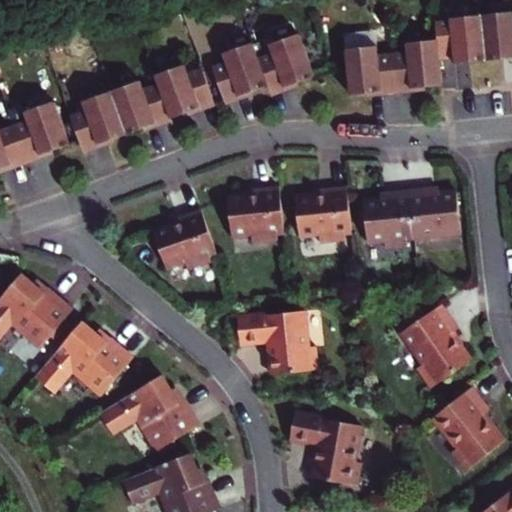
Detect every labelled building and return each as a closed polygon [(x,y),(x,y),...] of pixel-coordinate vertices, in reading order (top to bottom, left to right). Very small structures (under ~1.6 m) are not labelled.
[(509,13),(479,16),(484,64),(511,60),(511,15),(510,15),(509,13)] [(484,64),(479,16),(448,20),(448,23),(433,24),(435,44),(436,57),(452,55),(453,67),(484,64)] [(283,88),(296,84),(313,77),(297,34),(267,45),(271,56),(257,61),(266,86),(267,90),(268,91),(282,85),(283,88)] [(209,69),(220,99),(236,94),(237,97),(266,86),(257,61),(250,43),(220,54),(224,64),(209,69)] [(410,91),(440,88),(436,57),(435,44),(405,47),(406,58),(390,59),(394,91),(410,89),(410,91)] [(380,92),(394,91),(390,59),(376,61),(375,50),(343,54),(348,98),(380,95),(380,92)] [(167,118),(183,112),(195,108),(195,106),(211,100),(199,70),(185,76),(181,65),(151,76),(155,87),(166,117),(167,118)] [(137,81),(108,92),(123,135),(140,128),(151,124),(151,122),(166,117),(155,87),(140,92),(137,81)] [(268,91),(270,97),(297,87),(296,84),(283,88),(282,85),(268,91)] [(236,94),(220,99),(223,106),(267,90),(266,86),(237,97),(236,94)] [(68,119),(78,149),(93,143),(94,145),(105,141),(123,135),(108,92),(78,103),(82,114),(68,119)] [(195,108),(183,112),(184,115),(212,105),(211,100),(195,106),(195,108)] [(37,157),(49,153),(66,146),(50,103),(21,114),(26,126),(13,131),(23,160),(37,155),(37,157)] [(141,131),(168,121),(167,118),(166,117),(151,122),(151,124),(140,128),(141,131)] [(9,165),(23,160),(13,131),(0,135),(0,170),(9,167),(9,165)] [(78,149),(80,153),(106,144),(105,141),(94,145),(93,143),(78,149)] [(50,156),(49,153),(37,157),(37,155),(23,160),(25,165),(50,156)] [(0,174),(25,165),(23,160),(9,165),(9,167),(0,170),(0,174)] [(254,194),(241,196),(223,197),(227,239),(247,237),(248,246),(274,244),(273,238),(273,235),(280,234),(275,187),(254,189),(254,194)] [(340,235),(348,234),(343,189),(321,191),(322,196),(309,198),(291,200),(296,240),(315,238),(316,248),(341,245),(341,238),(340,235)] [(435,189),(407,192),(412,241),(458,236),(453,193),(436,195),(435,189)] [(403,242),(412,241),(407,192),(378,195),(378,201),(359,203),(364,247),(382,245),(383,253),(404,250),(403,242)] [(177,223),(165,228),(150,233),(164,272),(180,265),(183,273),(206,265),(204,261),(203,257),(212,254),(197,211),(176,219),(177,223)] [(177,223),(176,219),(163,224),(165,228),(177,223)] [(18,275),(0,296),(0,337),(12,323),(39,345),(49,333),(56,324),(69,309),(61,302),(50,293),(44,288),(41,293),(30,285),(18,275)] [(41,293),(44,288),(34,280),(30,285),(41,293)] [(412,372),(426,391),(467,362),(448,335),(454,331),(438,307),(421,319),(417,313),(402,323),(406,329),(396,336),(418,368),(412,372)] [(309,311),(310,346),(319,346),(318,311),(309,311)] [(236,320),(238,350),(266,348),(267,362),(269,380),(317,375),(315,353),(306,353),(303,317),(264,320),(264,318),(236,320)] [(80,321),(33,377),(52,393),(69,373),(77,373),(101,394),(132,357),(122,348),(109,336),(104,341),(93,332),(80,321)] [(56,324),(49,333),(52,336),(60,327),(56,324)] [(104,341),(109,336),(97,327),(93,332),(104,341)] [(161,374),(98,412),(112,435),(139,418),(158,449),(172,440),(198,424),(190,411),(182,399),(177,402),(170,389),(161,374)] [(177,402),(182,399),(175,387),(170,389),(177,402)] [(468,390),(429,422),(453,452),(447,457),(462,475),(501,443),(480,417),(486,413),(468,390)] [(307,479),(354,488),(358,466),(350,465),(357,429),(320,422),(321,419),(291,414),(286,442),(313,447),(310,463),(307,479)] [(172,440),(158,449),(161,453),(175,444),(172,440)] [(189,452),(122,480),(132,504),(161,492),(169,511),(208,511),(219,508),(213,493),(207,479),(201,481),(195,468),(189,452)] [(201,481),(207,479),(201,465),(195,468),(201,481)] [(511,511),(511,491),(485,511),(511,511)]
